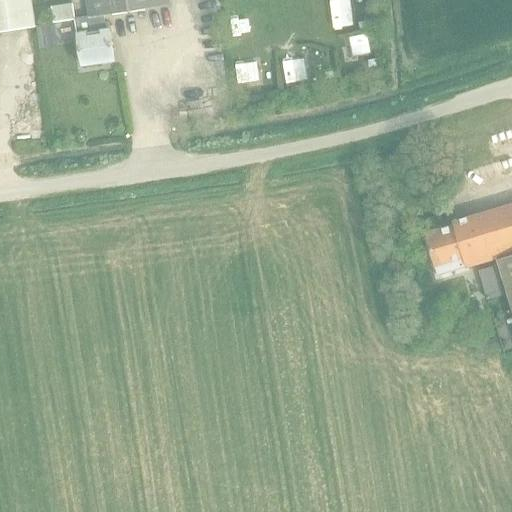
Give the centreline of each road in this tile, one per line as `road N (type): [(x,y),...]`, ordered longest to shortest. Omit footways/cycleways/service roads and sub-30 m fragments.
road 1 (unclassified): [(0,190),(299,142),(511,85)]
road 2 (unknown): [(145,167),(181,0)]
